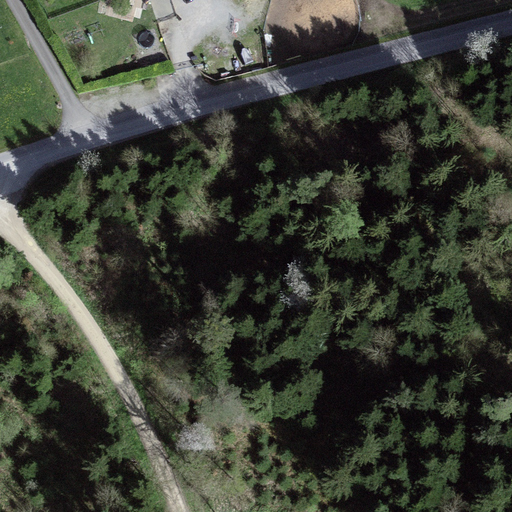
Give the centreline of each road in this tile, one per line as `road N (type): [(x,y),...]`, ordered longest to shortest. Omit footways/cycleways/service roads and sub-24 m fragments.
road 1 (unclassified): [(0,173),(86,135),(511,15)]
road 2 (track): [(179,511),(133,399),(61,293),(0,225)]
